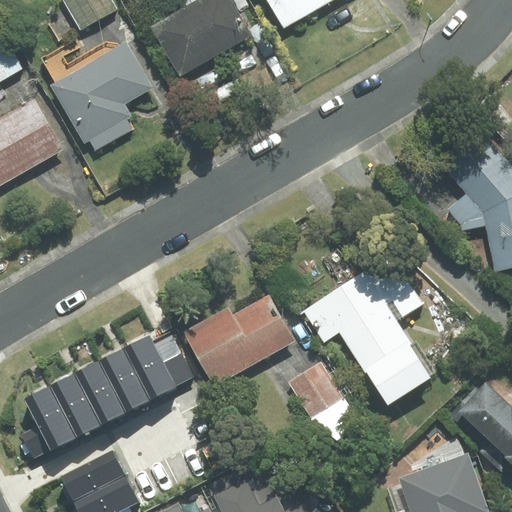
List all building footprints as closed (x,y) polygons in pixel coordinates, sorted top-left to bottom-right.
[(110,0),(63,0),(81,29),(116,10),(110,0)] [(229,0),(198,0),(152,27),(180,75),(250,34),(229,0)] [(268,0),(284,27),(330,0),(268,0)] [(3,33),(0,34),(0,81),(23,68),(3,33)] [(150,87),(125,43),(119,46),(105,46),(68,67),(62,57),(79,47),(75,42),(45,59),(60,84),(55,87),(85,141),(88,139),(95,150),(133,129),(126,117),(130,115),(122,102),(150,87)] [(34,100),(0,119),(0,184),(62,150),(34,100)] [(446,167),(470,194),(450,209),(465,229),(487,225),(496,270),(511,267),(511,168),(482,136),(446,167)] [(421,303),(389,256),(304,312),(324,343),(339,333),(387,405),(436,372),(416,342),(412,345),(395,320),(421,303)] [(214,384),(294,340),(269,295),(231,316),(227,309),(185,332),(214,384)] [(42,428),(26,436),(36,456),(193,378),(170,332),(150,343),(146,335),(25,395),(42,428)] [(362,426),(321,363),(290,383),(331,446),(362,426)] [(511,406),(486,382),(458,411),(511,461),(511,406)] [(181,452),(163,449),(159,475),(177,478),(181,452)] [(112,452),(64,476),(82,511),(124,511),(139,505),(112,452)] [(488,511),(468,453),(398,477),(401,486),(390,490),(398,511),(488,511)] [(246,479),(213,494),(221,511),(307,511),(305,507),(294,511),(282,511),(277,500),(260,508),(246,479)] [(181,511),(176,502),(156,511),(212,511),(210,507),(201,511),(181,511)]
